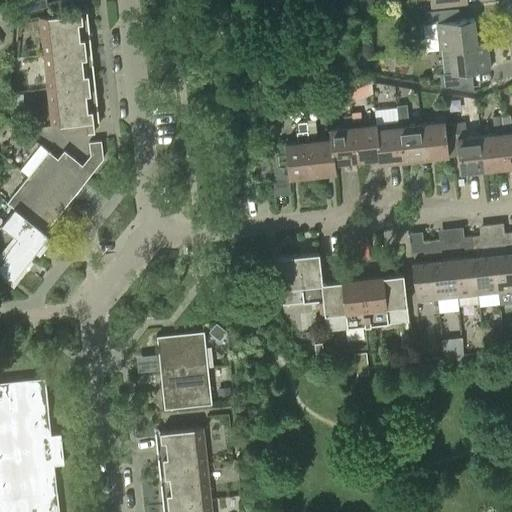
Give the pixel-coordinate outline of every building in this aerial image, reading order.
[(18,0),(22,14),(47,7),(45,0),(18,0)] [(426,50),(439,49),(449,48),(476,43),(474,18),(453,21),(452,9),(424,12),(425,24),(423,25),(426,50)] [(39,17),(43,53),(91,48),(87,12),(39,17)] [(476,43),(449,48),(452,73),(440,74),(441,86),(473,91),(472,75),(479,75),(478,70),(489,69),(486,42),(476,43)] [(47,89),(95,84),(91,48),(43,53),(47,89)] [(99,120),(95,84),(47,89),(51,126),(81,122),(82,132),(94,131),(93,121),(99,120)] [(397,111),(402,160),(425,158),(421,123),(407,125),(406,120),(405,110),(397,111)] [(378,163),(402,160),(397,111),(389,111),(390,122),(389,127),(377,128),(376,128),(379,158),(378,158),(378,163)] [(435,122),(421,123),(425,158),(448,155),(444,116),(434,117),(435,122)] [(480,135),(483,169),(507,167),(502,128),(501,116),(492,117),(494,129),(494,134),(480,135)] [(356,160),(378,158),(379,158),(376,128),(377,128),(376,123),(362,125),(361,120),(352,121),(356,160)] [(334,163),(335,163),(356,160),(352,121),(343,122),(344,127),(329,129),(330,138),(331,138),(334,163)] [(288,178),(312,175),(308,136),(306,122),(297,123),(299,142),(285,143),(288,178)] [(511,127),(502,128),(507,167),(511,166),(511,131),(511,132),(511,127)] [(460,172),(483,169),(480,135),(466,137),(466,132),(456,133),(460,172)] [(317,135),(308,136),(312,175),(336,172),(335,163),(334,163),(331,138),(330,138),(317,140),(317,135)] [(64,150),(57,158),(85,180),(103,158),(101,140),(88,141),(90,155),(82,165),(64,150)] [(275,144),(269,145),(272,175),(284,174),(283,166),(277,167),(275,144)] [(34,168),(71,197),(85,180),(57,158),(48,151),(34,168)] [(254,155),(256,176),(258,176),(271,175),(269,154),(254,155)] [(71,197),(34,168),(21,185),(58,215),(71,197)] [(14,208),(44,231),(58,215),(21,185),(7,202),(14,208)] [(48,234),(44,231),(14,208),(0,225),(0,268),(12,279),(34,252),(38,255),(45,246),(41,243),(48,234)] [(505,247),(511,245),(511,234),(511,231),(503,232),(505,247)] [(480,234),(479,235),(471,235),(473,250),(482,249),(480,234)] [(464,251),(473,250),(471,235),(462,236),(464,251)] [(441,239),(431,240),(432,255),(443,254),(441,239)] [(423,256),(432,255),(431,240),(422,241),(423,256)] [(511,251),(493,254),(497,292),(511,289),(511,251)] [(324,300),(322,282),(319,252),(277,257),(282,304),(303,302),(323,300),(324,300)] [(473,256),(477,294),(497,292),(493,254),(473,256)] [(453,258),(457,296),(477,294),(473,256),(453,258)] [(433,260),(437,298),(457,296),(453,258),(433,260)] [(416,301),(437,298),(433,260),(412,263),(416,301)] [(363,278),(368,325),(408,321),(403,273),(383,276),(363,278)] [(368,325),(363,278),(322,282),(324,300),(323,300),(326,330),(347,327),(368,325)] [(208,332),(219,341),(226,332),(216,323),(208,332)] [(207,368),(204,339),(204,331),(156,336),(160,373),(207,368)] [(504,351),(503,338),(503,337),(491,338),(492,351),(492,352),(504,351)] [(511,337),(503,338),(504,351),(511,350),(511,337)] [(454,355),(453,338),(441,339),(442,356),(454,355)] [(324,357),(322,343),(314,344),(316,358),(324,357)] [(368,374),(366,352),(354,353),(356,376),(368,374)] [(211,404),(207,368),(160,373),(164,409),(211,404)] [(0,511),(59,511),(54,465),(64,464),(61,433),(51,434),(45,377),(0,381),(0,511)] [(229,388),(217,389),(218,399),(230,398),(229,388)] [(155,432),(157,451),(204,445),(202,427),(155,432)] [(204,445),(157,451),(159,469),(206,464),(204,445)] [(161,487),(208,482),(206,464),(159,469),(161,487)] [(162,505),(210,500),(208,482),(161,487),(162,505)] [(211,511),(210,500),(162,505),(163,511),(211,511)]
